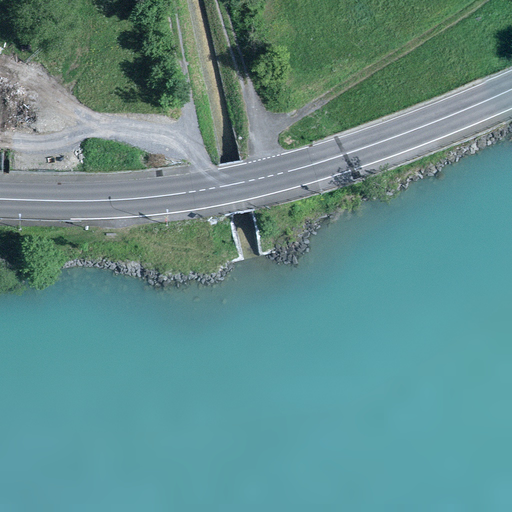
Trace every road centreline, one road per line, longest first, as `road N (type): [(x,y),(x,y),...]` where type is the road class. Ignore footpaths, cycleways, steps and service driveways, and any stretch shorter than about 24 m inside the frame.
road 1 (primary): [(0,198),(215,188),(389,139),(511,88)]
road 2 (track): [(263,131),(475,0)]
road 3 (track): [(208,189),(169,0)]
road 4 (track): [(277,174),(220,0)]
